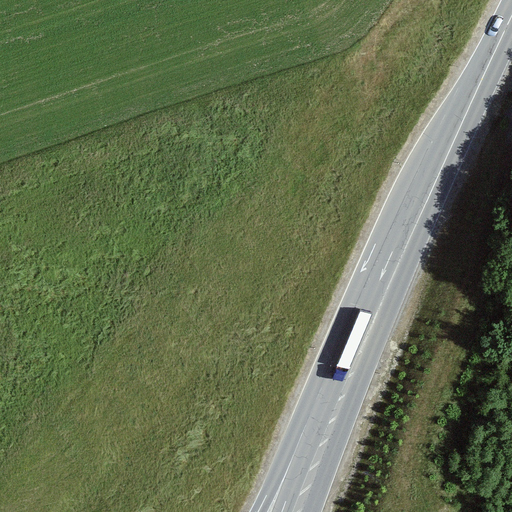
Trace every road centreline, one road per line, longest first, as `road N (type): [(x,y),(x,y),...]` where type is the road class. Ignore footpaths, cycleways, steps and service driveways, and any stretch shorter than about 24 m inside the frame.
road 1 (tertiary): [(453,144),(402,192),(260,511)]
road 2 (primary): [(453,144),(362,342),(297,511)]
road 3 (primary): [(511,18),(453,144)]
